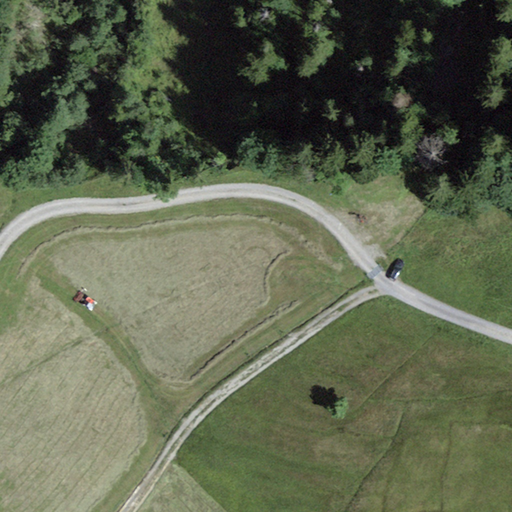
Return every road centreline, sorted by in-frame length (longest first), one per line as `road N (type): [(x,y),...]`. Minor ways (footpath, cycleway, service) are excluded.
road 1 (track): [(0,249),(11,231),(42,212),(265,193),(326,215),(391,286),(511,335)]
road 2 (track): [(391,286),(237,386),(168,459),(133,511)]
